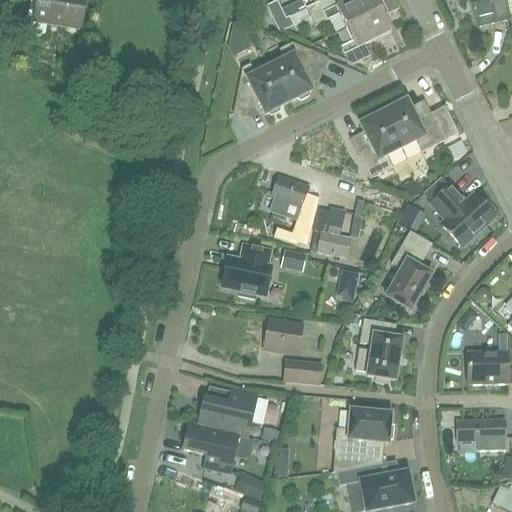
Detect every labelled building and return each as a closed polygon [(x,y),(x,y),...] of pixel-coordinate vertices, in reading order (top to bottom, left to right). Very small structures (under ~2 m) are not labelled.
[(57,0),(36,0),(32,23),(28,22),(26,35),(44,38),(47,25),(78,31),(83,0),(66,0),(67,2),(57,0)] [(306,0),(301,3),(314,28),(338,15),(352,43),(339,49),(346,63),(352,65),(370,57),(365,46),(390,33),(384,21),(386,16),(398,10),(392,0),(391,0),(381,5),(376,3),(374,0),(351,0),(345,3),(343,0),(306,0)] [(470,0),(477,28),(509,21),(511,31),(511,30),(511,15),(508,16),(504,0),(470,0)] [(276,2),(265,7),(279,34),(293,27),(288,18),(285,20),(276,2)] [(300,24),(299,21),(296,14),(288,18),(293,27),(300,24)] [(230,24),(223,49),(229,60),(249,49),(243,36),(245,29),(230,24)] [(286,60),(269,69),(287,104),(296,100),(300,102),(308,98),(308,94),(310,92),(300,72),(306,66),(322,73),(328,60),(291,44),(280,50),(286,60)] [(287,104),(269,69),(257,75),(252,64),(236,73),(227,112),(241,115),(245,97),(254,96),(264,116),(266,115),(270,117),(279,113),(279,109),(287,104)] [(382,114),(400,150),(415,142),(420,153),(458,135),(444,108),(415,122),(405,102),(403,104),(399,101),(391,105),(391,110),(382,114)] [(400,150),(382,114),(374,119),(370,116),(362,121),(361,125),(359,126),(371,149),(357,156),(369,180),(392,168),(386,157),(400,150)] [(466,154),(460,142),(448,148),(454,160),(466,154)] [(270,198),(301,209),(307,188),(277,178),(270,198)] [(408,200),(419,195),(413,183),(402,189),(408,200)] [(461,249),(494,219),(472,196),(464,203),(450,188),(430,207),(444,222),(440,225),(461,249)] [(339,238),(340,229),(325,226),(328,211),(317,209),(312,232),(313,232),(309,253),(315,254),(345,260),(349,240),(339,238)] [(352,220),(349,236),(357,238),(360,221),(352,220)] [(409,313),(431,276),(418,269),(432,245),(408,231),(389,264),(399,270),(382,298),(409,313)] [(227,259),(221,290),(269,300),(278,255),(242,248),(239,262),(227,259)] [(290,271),(294,254),(284,252),(281,269),(290,271)] [(317,269),(318,260),(300,256),(299,265),(317,269)] [(338,287),(354,290),(357,277),(341,273),(338,287)] [(476,299),(480,303),(486,304),(490,300),(490,294),(486,290),(480,289),(476,293),(476,299)] [(394,383),(401,341),(386,338),(388,325),(362,320),(358,345),(373,347),(372,353),(357,351),(354,373),(366,375),(366,378),(374,380),(373,383),(389,386),(390,382),(394,383)] [(301,326),(267,321),(262,351),(297,356),(301,326)] [(511,340),(506,334),(497,334),(497,354),(466,354),(466,386),(507,386),(506,371),(511,371),(511,340)] [(322,364),(284,361),(281,383),(319,387),(322,364)] [(188,425),(246,438),(255,400),(229,394),(226,407),(203,401),(197,427),(188,425)] [(387,445),(389,416),(347,412),(345,430),(335,429),(331,474),(335,473),(363,468),(364,458),(365,443),(387,445)] [(456,444),(504,443),(504,422),(456,423),(456,444)] [(246,438),(188,425),(182,451),(206,457),(203,470),(228,475),(237,437),(246,439),(246,438)] [(260,440),(271,442),(274,433),(263,430),(260,440)] [(466,453),(470,470),(480,468),(475,450),(466,453)] [(363,468),(335,473),(338,488),(360,484),(364,511),(370,511),(411,504),(406,475),(377,480),(375,466),(365,468),(364,458),(363,468)] [(511,480),(511,459),(507,458),(503,478),(511,480)] [(281,465),(273,465),(272,478),(286,479),(286,471),(281,465)] [(266,484),(241,474),(233,492),(258,502),(266,484)] [(511,511),(511,482),(511,483),(507,491),(498,488),(490,504),(506,511),(511,511)] [(257,511),(261,505),(245,498),(240,510),(239,511),(257,511)]
